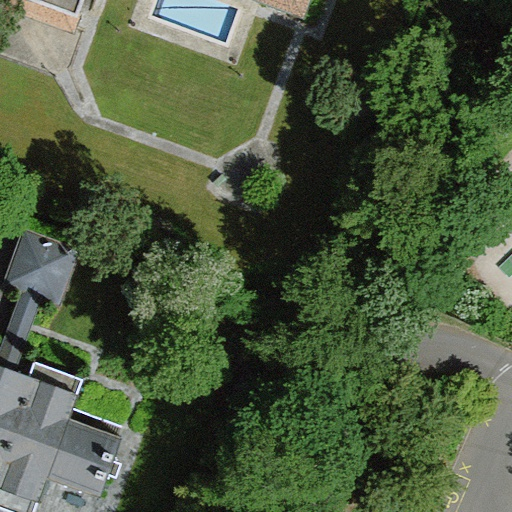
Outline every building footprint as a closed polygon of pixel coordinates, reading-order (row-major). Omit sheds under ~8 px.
[(32,0),(79,17),(85,0),(32,0)] [(262,0),(303,17),(309,0),(262,0)] [(82,251),(26,231),(5,286),(62,308),(82,251)] [(0,486),(40,501),(49,477),(102,496),(123,440),(70,420),(85,381),(36,363),(30,379),(0,366),(0,486)] [(273,395),(257,384),(245,399),(262,411),(273,395)]
